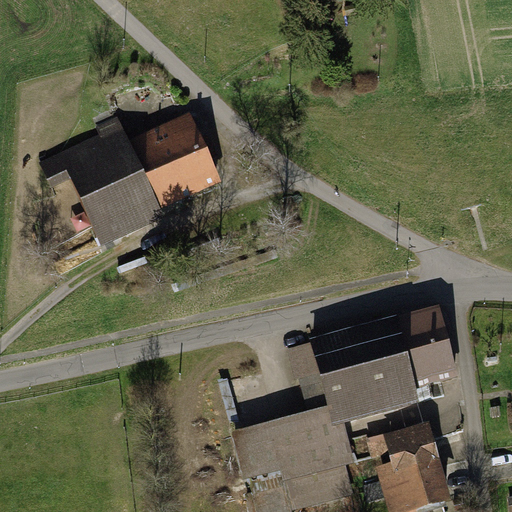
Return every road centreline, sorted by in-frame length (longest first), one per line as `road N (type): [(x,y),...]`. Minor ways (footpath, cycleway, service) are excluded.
road 1 (secondary): [(0,384),(454,284),(511,287)]
road 2 (track): [(110,0),(289,173),(432,252),(454,284)]
road 3 (track): [(289,173),(86,269),(0,339)]
road 4 (track): [(483,511),(454,284)]
